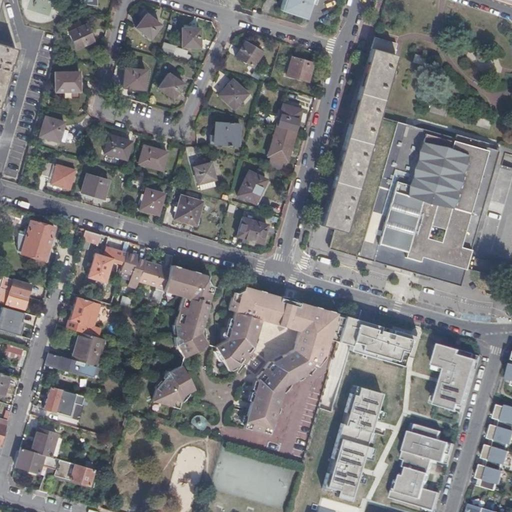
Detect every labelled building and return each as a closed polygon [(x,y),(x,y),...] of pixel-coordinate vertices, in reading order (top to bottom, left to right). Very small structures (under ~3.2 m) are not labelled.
[(283,0),(280,11),(304,18),(310,3),(312,4),(313,0),(283,0)] [(150,39),(161,25),(147,15),(137,28),(150,39)] [(76,50),(93,41),(86,26),(83,27),(80,22),(67,28),(76,50)] [(200,48),(200,29),(182,29),(182,47),(200,48)] [(349,235),(382,121),(382,120),(381,122),(377,121),(396,57),(394,56),(397,46),(374,39),(328,200),(330,201),(328,207),(326,206),(320,226),(334,230),(349,235)] [(253,68),(262,53),(246,43),(236,57),(253,68)] [(0,45),(0,110),(0,111),(2,107),(0,106),(0,102),(9,73),(12,73),(13,70),(10,69),(16,50),(0,45)] [(310,74),(313,64),(292,58),(286,76),(306,82),(309,74),(310,74)] [(146,71),(128,69),(127,76),(124,76),(123,88),(144,90),(146,71)] [(76,79),(76,73),(55,73),(55,92),(79,92),(79,79),(76,79)] [(173,98),(183,85),(169,74),(159,88),(173,98)] [(234,110),(248,95),(232,81),(218,96),(234,110)] [(276,128),(295,134),(301,111),(283,105),(276,128)] [(45,118),(40,137),(59,142),(64,123),(45,118)] [(498,153),(382,121),(349,235),(334,230),(329,249),(459,287),(497,158),(498,153)] [(214,123),(214,125),(218,125),(217,136),(210,136),(209,144),(227,146),(227,147),(231,147),(231,146),(238,147),(240,125),(233,124),(233,123),(227,123),(214,123)] [(286,162),(295,134),(276,128),(267,157),(270,158),(267,168),(281,171),(283,161),(286,162)] [(126,160),(131,143),(109,136),(104,154),(126,160)] [(162,171),(167,153),(143,146),(138,164),(162,171)] [(69,189),(74,171),(53,165),(44,163),(41,176),(52,180),(51,184),(69,189)] [(200,190),(215,186),(213,180),(215,180),(210,163),(194,168),(198,184),(199,184),(200,190)] [(262,188),(265,181),(263,180),(263,179),(256,175),(256,176),(248,173),(237,195),(254,204),(260,193),(262,188)] [(103,199),(108,181),(86,175),(81,193),(103,199)] [(149,213),(158,215),(164,194),(146,189),(140,209),(149,212),(149,213)] [(254,204),(257,205),(263,194),(260,193),(254,204)] [(196,226),(203,202),(180,196),(177,207),(176,211),(173,220),(196,226)] [(488,211),(484,223),(494,226),(498,214),(488,211)] [(242,219),(237,237),(261,243),(264,234),(262,233),(264,225),(242,219)] [(21,254),(45,262),(49,247),(55,228),(30,221),(28,231),(25,230),(23,236),(19,234),(18,238),(17,243),(17,249),(18,253),(21,254)] [(101,235),(85,231),(80,247),(89,249),(90,243),(98,245),(101,235)] [(122,266),(126,253),(106,247),(103,257),(95,254),(87,278),(105,284),(111,263),(122,266)] [(137,256),(126,253),(122,266),(120,272),(132,276),(133,279),(131,288),(136,289),(138,282),(144,262),(144,261),(136,259),(137,256)] [(161,267),(144,262),(138,282),(156,287),(164,289),(169,271),(161,268),(161,267)] [(208,277),(171,266),(169,271),(164,289),(163,292),(182,298),(174,326),(172,326),(172,335),(176,335),(176,337),(173,338),(174,347),(176,347),(183,358),(207,345),(200,334),(200,333),(198,333),(199,329),(201,330),(206,314),(203,313),(204,311),(207,312),(209,305),(206,304),(207,301),(210,301),(214,287),(210,286),(207,281),(208,277)] [(9,292),(27,298),(30,286),(13,281),(9,292)] [(152,302),(159,305),(163,292),(164,289),(156,287),(152,302)] [(286,300),(285,298),(281,298),(243,287),(242,291),(237,294),(233,293),(227,311),(234,313),(239,314),(238,317),(233,316),(226,341),(214,347),(227,371),(240,365),(241,366),(254,349),(253,348),(261,321),(261,319),(266,320),(265,322),(278,326),(286,300)] [(0,302),(24,309),(27,298),(9,292),(0,289),(0,293),(2,294),(0,300),(0,302)] [(76,298),(67,329),(79,333),(82,333),(97,338),(99,330),(93,329),(100,305),(76,298)] [(293,302),(295,300),(293,299),(289,298),(285,298),(286,300),(278,326),(285,328),(293,302)] [(339,340),(345,317),(299,303),(295,300),(293,302),(285,328),(298,332),(294,345),(296,345),(295,351),(293,351),(271,363),(270,362),(257,379),(258,379),(257,382),(259,383),(259,386),(256,385),(251,404),(253,405),(251,411),(249,410),(244,428),(270,436),(284,387),(307,374),(307,375),(313,368),(311,366),(313,363),(317,367),(324,358),(329,340),(338,342),(339,340)] [(0,314),(0,330),(20,336),(24,323),(22,322),(24,313),(2,307),(0,314)] [(354,319),(345,316),(345,317),(339,340),(347,342),(346,343),(402,359),(409,335),(375,325),(372,319),(370,320),(368,318),(365,317),(361,316),(357,317),(354,319)] [(74,351),(71,360),(96,368),(104,340),(97,338),(82,333),(77,352),(74,351)] [(19,357),(21,348),(5,344),(3,353),(19,357)] [(476,355),(447,346),(441,368),(453,371),(442,407),(460,412),(462,405),(467,407),(477,370),(472,369),(476,355)] [(71,360),(49,354),(46,365),(77,375),(77,374),(92,379),(93,375),(101,377),(104,370),(96,368),(71,360)] [(180,396),(182,397),(194,390),(181,367),(169,373),(168,372),(162,379),(165,381),(163,383),(160,382),(155,388),(156,389),(153,402),(179,410),(181,400),(179,400),(180,396)] [(0,396),(3,397),(9,376),(0,372),(0,396)] [(378,405),(383,406),(390,380),(367,373),(351,431),(358,433),(335,511),(360,511),(362,507),(361,507),(373,466),(374,466),(376,460),(375,460),(378,451),(380,452),(385,438),(380,437),(380,438),(374,436),(382,411),(377,410),(378,405)] [(84,398),(51,388),(45,409),(69,417),(71,409),(57,405),(59,400),(81,407),(82,405),(84,398)] [(498,419),(502,420),(500,426),(496,425),(494,425),(490,438),(492,439),(496,440),(494,446),(507,450),(509,444),(511,444),(511,442),(511,406),(508,405),(507,407),(500,405),(496,418),(498,419)] [(126,419),(127,416),(128,411),(114,406),(112,415),(126,419)] [(31,416),(43,419),(45,412),(33,409),(31,416)] [(200,431),(203,426),(203,425),(200,420),(197,418),(192,417),(188,420),(186,426),(190,433),(196,434),(200,431)] [(397,481),(392,498),(436,511),(441,493),(426,489),(435,460),(450,464),(456,444),(440,440),(443,432),(414,423),(403,460),(407,461),(401,482),(397,481)] [(31,452),(51,458),(58,435),(38,429),(31,452)] [(119,441),(121,434),(108,430),(106,437),(119,441)] [(490,445),(488,444),(484,458),(486,459),(490,460),(489,466),(484,465),(482,464),(478,478),(480,479),(485,480),(483,486),(496,490),(498,484),(500,485),(504,471),(501,470),(503,464),(506,464),(510,451),(507,450),(494,446),(490,445)] [(58,470),(60,461),(51,458),(31,452),(21,449),(15,468),(39,474),(43,465),(50,468),(57,471),(58,470)] [(89,486),(94,471),(60,461),(58,470),(57,471),(55,476),(89,486)] [(39,474),(47,477),(50,468),(43,465),(39,474)] [(39,492),(47,494),(55,476),(57,471),(50,468),(47,477),(39,492)]
